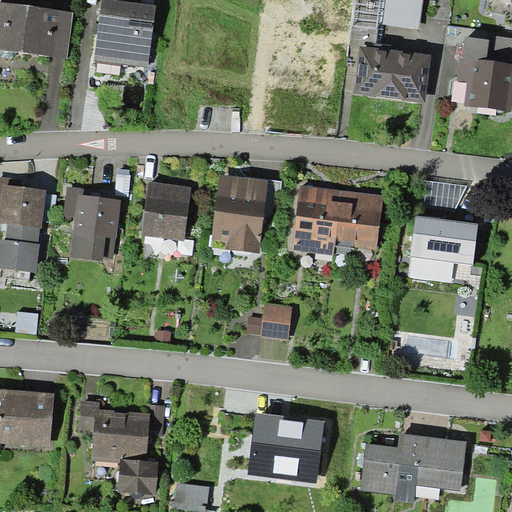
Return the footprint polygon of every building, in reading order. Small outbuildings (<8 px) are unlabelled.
[(156,4),(122,0),(101,0),(94,60),(148,67),(156,4)] [(353,0),(349,42),(375,45),(378,22),(381,0),(353,0)] [(423,0),(381,0),(378,22),(419,28),(423,0)] [(511,0),(488,0),(487,11),(505,14),(503,26),(511,27),(511,0)] [(74,11),(0,2),(0,49),(68,58),(74,11)] [(511,62),(511,37),(491,35),(490,40),(466,37),(464,59),(478,61),(478,59),(511,62)] [(432,54),(361,44),(354,93),(426,103),(432,54)] [(511,111),(511,62),(478,59),(478,61),(464,59),(461,59),(458,80),(468,82),(465,105),(511,111)] [(130,169),(118,168),(115,195),(128,197),(131,175),(129,175),(130,169)] [(268,180),(220,174),(212,247),(260,253),(264,221),(268,180)] [(21,179),(0,176),(0,223),(7,224),(5,239),(0,238),(0,268),(37,273),(40,244),(39,244),(41,228),(42,229),(42,223),(46,193),(46,190),(20,187),(21,179)] [(468,185),(419,179),(416,216),(451,220),(468,185)] [(281,181),(268,180),(264,221),(277,222),(281,181)] [(191,187),(149,181),(142,235),(184,241),(191,187)] [(332,256),(334,245),(341,191),(301,185),(291,250),(332,256)] [(78,194),(83,195),(84,188),(67,186),(64,216),(75,217),(78,194)] [(383,197),(341,191),(334,245),(375,251),(383,197)] [(57,195),(46,193),(42,223),(54,224),(57,195)] [(83,195),(78,194),(75,217),(69,257),(102,261),(102,257),(113,258),(121,200),(83,195)] [(451,220),(416,216),(410,257),(473,265),(478,224),(451,220)] [(293,306),(265,303),(263,318),(261,334),(261,336),(289,339),(293,306)] [(39,314),(17,312),(15,334),(37,336),(39,314)] [(246,332),(261,334),(263,318),(248,316),(246,332)] [(171,332),(157,330),(156,343),(170,344),(171,332)] [(55,393),(0,388),(0,446),(0,443),(51,447),(55,393)] [(146,460),(149,435),(150,414),(148,413),(125,412),(125,413),(114,412),(114,410),(100,409),(100,401),(82,400),(79,433),(94,434),(91,460),(120,463),(120,459),(146,460)] [(148,405),(148,413),(150,414),(149,435),(163,437),(165,406),(148,405)] [(324,420),(256,413),(247,474),(317,483),(324,420)] [(398,446),(367,443),(360,489),(395,494),(395,501),(414,503),(416,485),(461,490),(467,441),(400,432),(398,446)] [(118,493),(157,496),(159,461),(146,460),(120,459),(120,463),(118,493)] [(206,511),(210,486),(177,483),(174,507),(206,511)]
